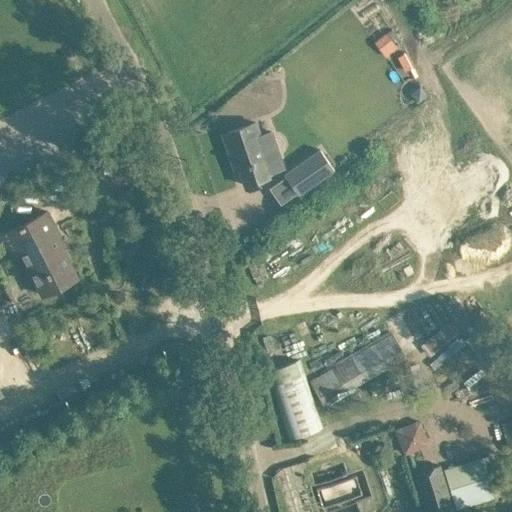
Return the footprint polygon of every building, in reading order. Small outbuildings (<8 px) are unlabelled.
[(271,129),(259,133),(255,122),(241,127),(222,133),(233,165),(237,163),(244,185),(269,176),(267,172),(284,166),(271,129)] [(320,149),(284,174),(298,194),(333,169),(320,149)] [(60,244),(63,243),(47,211),(9,230),(42,294),(77,276),(60,244)] [(420,344),(429,356),(459,331),(449,320),(420,344)] [(311,383),(323,404),(405,356),(393,335),(311,383)] [(320,428),(297,359),(267,369),(290,438),(320,428)] [(393,427),(403,453),(429,443),(418,417),(393,427)] [(511,420),(501,424),(511,463),(511,420)] [(359,511),(356,501),(372,496),(362,468),(347,473),(343,460),(309,472),(313,484),(309,485),(317,511),(359,511)] [(415,472),(427,511),(453,511),(439,465),(415,472)]
